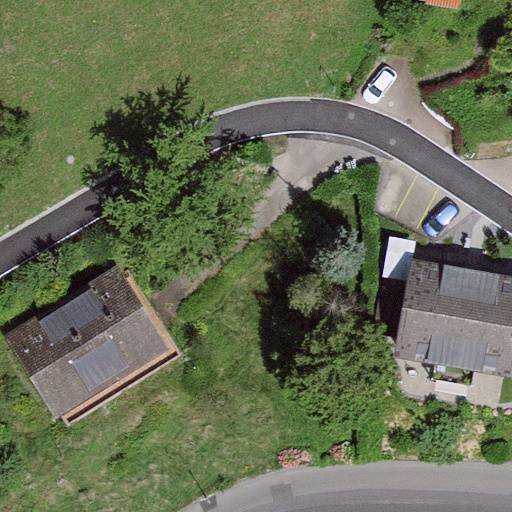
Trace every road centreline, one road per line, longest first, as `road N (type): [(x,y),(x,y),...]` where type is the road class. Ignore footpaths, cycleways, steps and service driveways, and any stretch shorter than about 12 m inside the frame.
road 1 (residential): [(511,208),(359,118),(290,113),(230,124),(0,257)]
road 2 (residential): [(511,495),(323,494),(255,511)]
